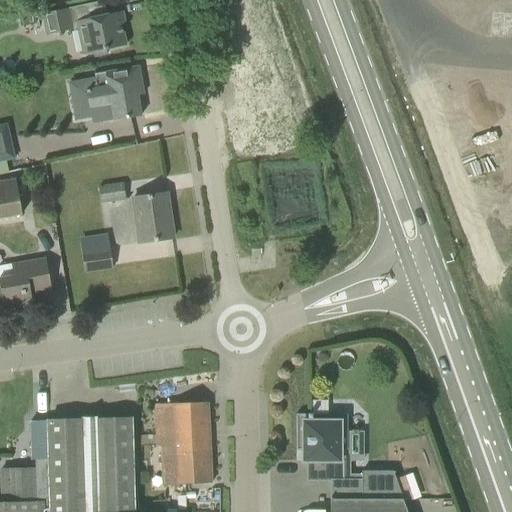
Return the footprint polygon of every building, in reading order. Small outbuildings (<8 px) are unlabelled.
[(121,12),(77,22),(74,7),(54,12),(41,15),(46,36),(76,29),(82,56),(93,54),(93,57),(107,54),(106,50),(125,46),(121,28),(125,28),(121,12)] [(34,12),(18,15),(20,25),(36,21),(34,12)] [(96,78),(84,80),(91,122),(113,119),(113,120),(140,115),(135,88),(141,87),(137,66),(95,74),(96,78)] [(7,124),(0,125),(0,161),(14,159),(7,124)] [(0,218),(21,214),(15,179),(0,182),(0,218)] [(98,187),(100,203),(124,199),(122,184),(98,187)] [(132,198),(139,243),(173,238),(166,193),(132,198)] [(85,255),(87,271),(113,268),(111,251),(85,255)] [(0,310),(3,310),(4,312),(32,307),(30,294),(51,290),(45,259),(0,266),(0,310)] [(159,425),(162,485),(211,483),(207,402),(170,404),(170,424),(159,425)] [(304,450),(304,481),(343,481),(343,460),(339,460),(339,450),(346,450),(346,414),(295,414),(295,450),(304,450)] [(133,511),(131,418),(94,419),(94,418),(84,418),(84,420),(47,421),(49,511),(133,511)] [(157,446),(156,434),(142,435),(142,440),(138,440),(138,447),(157,446)] [(10,440),(9,449),(20,449),(20,441),(10,440)] [(0,470),(1,504),(41,503),(41,502),(40,469),(0,470)] [(406,511),(403,502),(402,499),(395,479),(392,471),(361,471),(361,499),(331,499),(331,497),(330,497),(329,511),(406,511)] [(404,476),(395,479),(402,499),(403,502),(412,499),(404,476)] [(41,503),(1,504),(0,503),(0,511),(43,511),(43,502),(41,502),(41,503)]
